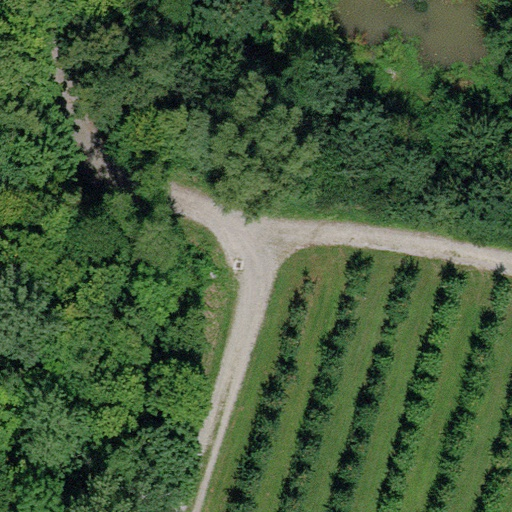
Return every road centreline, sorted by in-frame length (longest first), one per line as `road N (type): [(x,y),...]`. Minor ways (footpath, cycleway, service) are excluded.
road 1 (track): [(191,511),(273,227),(511,261)]
road 2 (track): [(70,0),(61,95),(91,149),(186,200),(273,227)]
